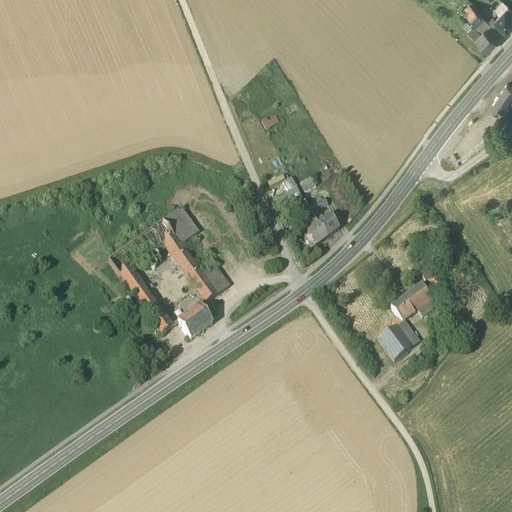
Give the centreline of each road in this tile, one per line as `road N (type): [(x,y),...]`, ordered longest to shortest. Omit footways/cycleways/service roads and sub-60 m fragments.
road 1 (primary): [(0,504),(330,270),(511,54)]
road 2 (track): [(184,0),(298,281),(426,465),(439,511)]
